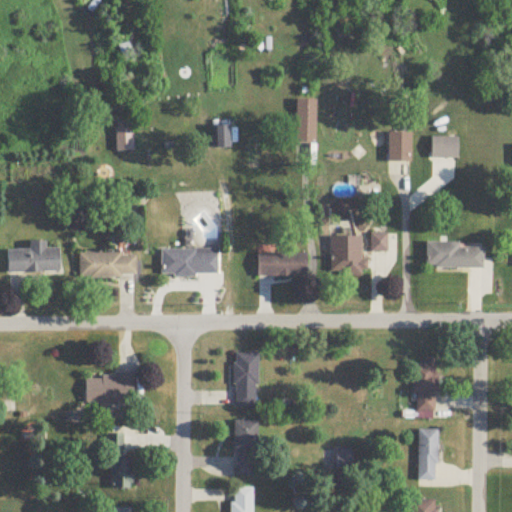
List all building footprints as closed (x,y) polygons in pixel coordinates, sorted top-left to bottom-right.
[(316,101),(297,101),(297,145),(316,145),(316,101)] [(214,150),(231,150),(231,127),(214,127),(214,150)] [(116,130),(116,154),(134,154),(134,130),(116,130)] [(388,135),(388,164),(411,164),(411,135),(388,135)] [(459,140),(432,140),(432,160),(459,160),(459,140)] [(387,236),(371,236),(371,253),(387,253),(387,236)] [(362,239),(335,239),(335,277),(362,277),(362,239)] [(46,243),(29,243),(29,251),(7,251),(7,274),(59,274),(59,250),(46,250),(46,243)] [(459,244),(426,244),(426,270),(484,270),(484,249),(459,249),(459,244)] [(162,252),(162,278),(218,278),(218,252),(162,252)] [(79,280),(135,280),(135,255),(79,255),(79,280)] [(306,255),(257,255),(257,280),(306,280),(306,255)] [(258,356),(234,356),(233,410),(257,410),(258,356)] [(412,396),(416,396),(416,412),(435,412),(436,359),(423,359),(423,365),(412,365),(412,396)] [(133,377),(85,377),(85,404),(133,404),(133,377)] [(233,477),(255,477),(255,423),(234,422),(233,477)] [(437,431),(418,431),(418,482),(437,482),(437,431)] [(122,435),(108,436),(110,491),(131,490),(130,460),(123,460),(122,435)] [(251,511),(251,489),(231,489),(230,511),(251,511)] [(434,511),(435,502),(411,503),(411,511),(434,511)]
